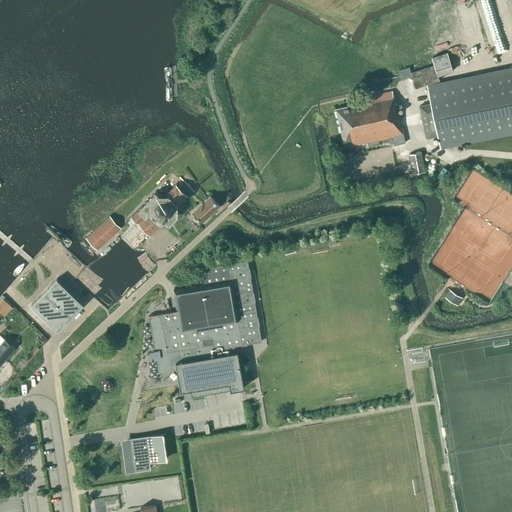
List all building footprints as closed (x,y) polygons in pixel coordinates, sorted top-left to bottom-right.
[(446,52),(431,57),(434,65),(411,72),(416,88),(439,80),(437,76),(453,71),(446,52)] [(511,131),(511,69),(427,87),(431,103),(419,106),(426,140),(438,137),(440,147),(511,131)] [(344,147),(392,137),(394,145),(405,143),(397,103),(395,103),(392,91),(354,100),(355,104),(336,108),(344,147)] [(421,152),(409,154),(413,174),(425,171),(421,152)] [(130,217),(149,236),(188,195),(176,183),(161,197),(155,191),(130,217)] [(192,213),(202,223),(220,206),(210,196),(192,213)] [(121,228),(109,216),(85,238),(97,250),(121,228)] [(178,311),(148,316),(154,350),(152,351),(156,358),(158,372),(177,369),(179,385),(181,391),(190,389),(191,397),(244,388),(237,351),(235,351),(234,346),(261,341),(247,260),(201,268),(204,285),(174,290),(178,311)] [(253,273),(259,323),(264,322),(258,273),(253,273)] [(85,304),(58,278),(32,305),(59,331),(85,304)] [(450,290),(445,297),(457,305),(462,298),(450,290)] [(0,363),(15,347),(0,334),(0,363)] [(121,439),(126,473),(150,469),(149,462),(167,460),(163,434),(121,439)]
